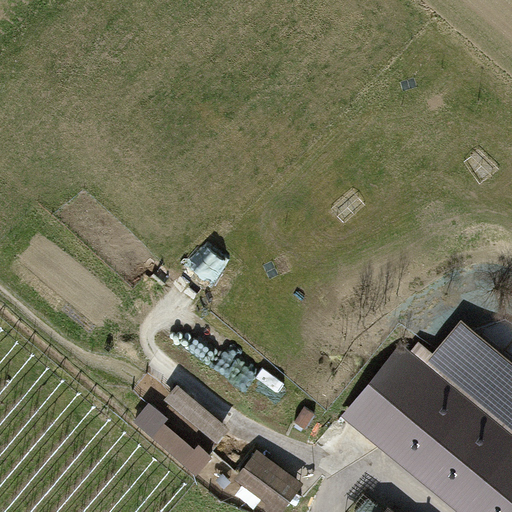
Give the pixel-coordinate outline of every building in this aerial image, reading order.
[(402,343),(344,416),(460,511),(511,511),(511,359),(463,319),(435,353),(419,341),(412,350),(402,343)] [(179,384),(166,399),(219,444),(232,429),(179,384)] [(151,403),(134,422),(198,477),(215,458),(200,445),(196,449),(165,423),(169,419),(151,403)] [(258,450),(237,478),(269,503),(266,508),(271,511),(284,511),(305,484),(258,450)] [(309,465),(302,475),(317,486),(323,476),(309,465)]
